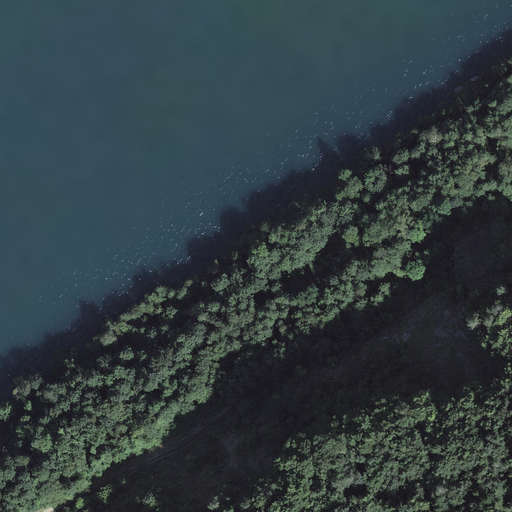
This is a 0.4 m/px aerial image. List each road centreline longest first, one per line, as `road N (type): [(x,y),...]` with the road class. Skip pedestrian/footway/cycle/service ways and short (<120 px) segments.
road 1 (track): [(511,157),(307,351),(192,436)]
road 2 (track): [(65,511),(192,436)]
